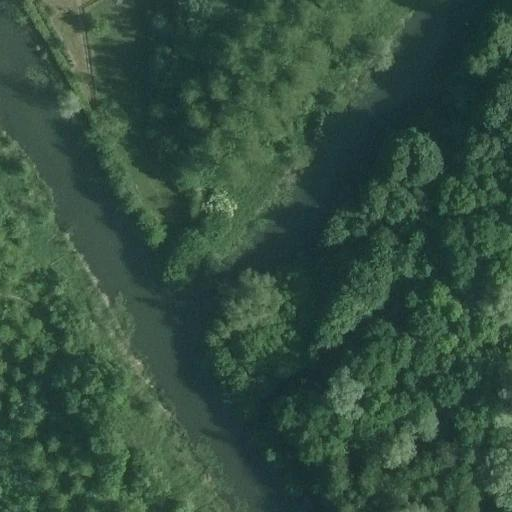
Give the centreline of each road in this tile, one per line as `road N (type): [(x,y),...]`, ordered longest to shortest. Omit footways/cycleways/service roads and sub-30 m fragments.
road 1 (unknown): [(0,292),(34,311),(41,329),(55,366),(44,417),(48,467),(85,511)]
road 2 (track): [(327,511),(265,401)]
